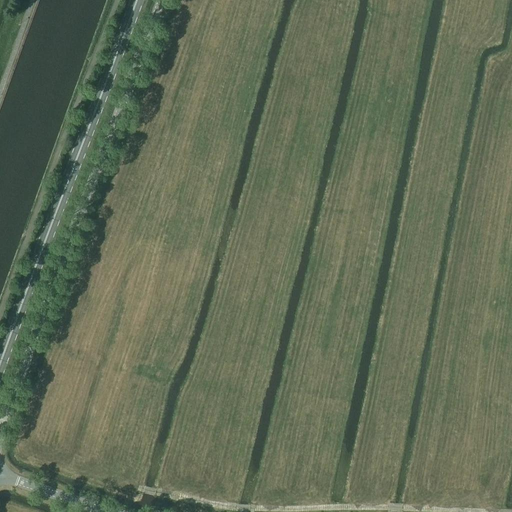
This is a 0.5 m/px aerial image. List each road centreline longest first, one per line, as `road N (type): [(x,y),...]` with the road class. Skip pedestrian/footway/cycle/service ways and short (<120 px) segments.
road 1 (unclassified): [(0,433),(157,0)]
road 2 (primary): [(0,364),(136,0)]
road 3 (track): [(137,487),(234,507),(511,511)]
